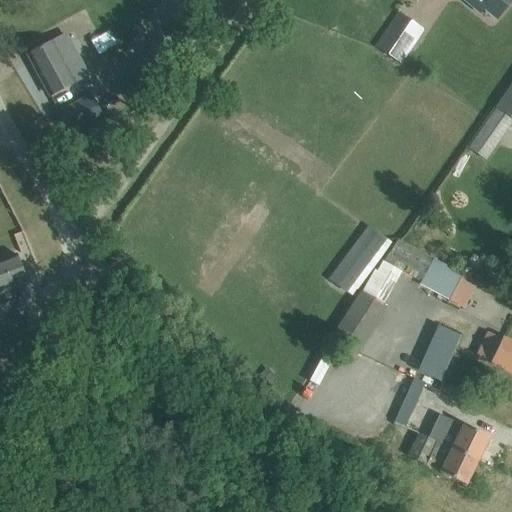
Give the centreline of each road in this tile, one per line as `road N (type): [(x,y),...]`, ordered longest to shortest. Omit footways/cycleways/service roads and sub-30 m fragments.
road 1 (unclassified): [(283,511),(89,221)]
road 2 (unclassified): [(89,221),(51,486)]
road 3 (unclassified): [(89,221),(0,73)]
